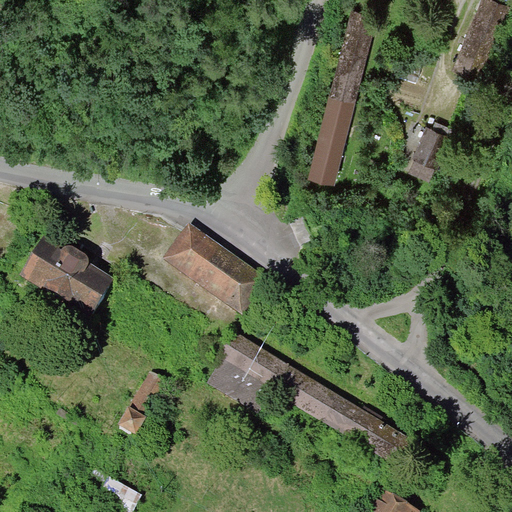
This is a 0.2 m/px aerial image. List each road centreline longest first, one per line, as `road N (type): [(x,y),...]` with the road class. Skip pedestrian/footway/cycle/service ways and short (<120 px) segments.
road 1 (residential): [(0,167),(186,206),(240,232),(511,451)]
road 2 (track): [(511,81),(432,278),(388,357)]
